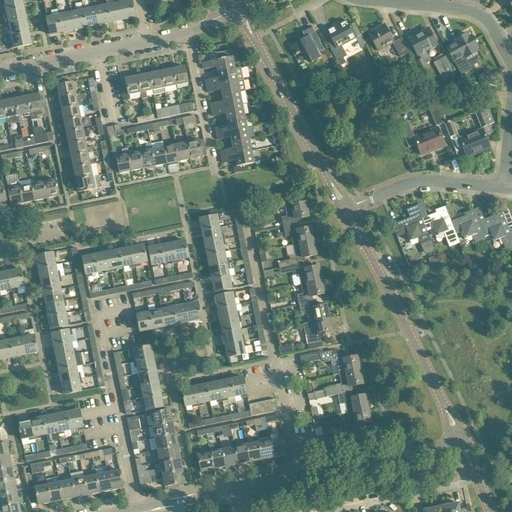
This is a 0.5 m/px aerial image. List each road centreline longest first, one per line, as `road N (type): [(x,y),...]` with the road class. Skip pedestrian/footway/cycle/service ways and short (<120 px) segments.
road 1 (tertiary): [(459,440),(364,244)]
road 2 (tertiary): [(330,184),(238,6)]
road 3 (residential): [(138,509),(99,316)]
road 4 (residential): [(280,386),(246,217)]
road 5 (residential): [(511,67),(476,13),(371,0)]
road 6 (unclassified): [(300,476),(459,440)]
road 7 (residential): [(354,207),(415,181),(504,187)]
road 8 (residential): [(214,165),(183,31)]
